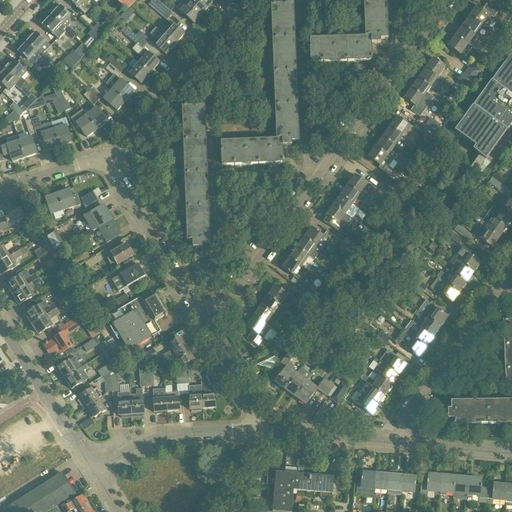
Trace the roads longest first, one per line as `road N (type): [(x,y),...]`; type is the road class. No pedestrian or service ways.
road 1 (residential): [(205,323),(446,0)]
road 2 (residential): [(384,443),(511,267)]
road 3 (residential): [(105,156),(244,0)]
road 4 (residential): [(205,323),(105,156)]
road 5 (residential): [(96,472),(0,326)]
road 6 (residential): [(96,472),(147,441),(180,432),(251,431)]
road 7 (residential): [(251,431),(384,443)]
road 8 (residential): [(384,443),(511,457)]
